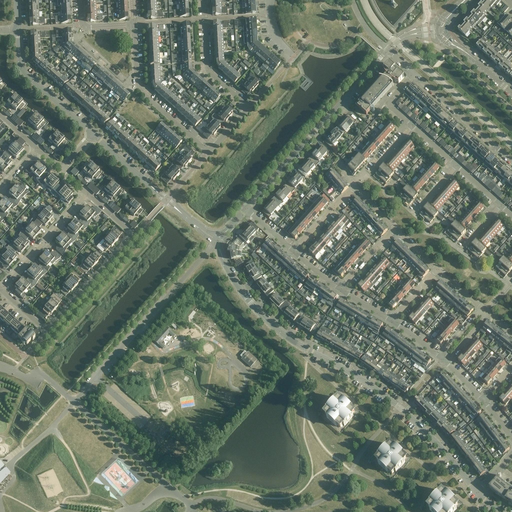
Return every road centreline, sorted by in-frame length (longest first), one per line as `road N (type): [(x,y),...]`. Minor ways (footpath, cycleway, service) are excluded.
road 1 (residential): [(476,492),(421,426),(372,384),(272,325),(214,242)]
road 2 (residential): [(204,0),(207,68),(249,106),(208,152),(138,89),(133,23)]
road 3 (residential): [(1,289),(47,331),(132,235),(87,193)]
road 4 (unclassified): [(73,401),(214,242)]
road 5 (unclassified): [(246,208),(388,50)]
road 6 (residential): [(214,242),(94,134)]
road 7 (residential): [(293,251),(356,186),(395,228)]
road 8 (residential): [(94,134),(20,68),(18,29)]
road 9 (unclassified): [(511,161),(414,74)]
road 10 (residential): [(1,289),(87,193)]
